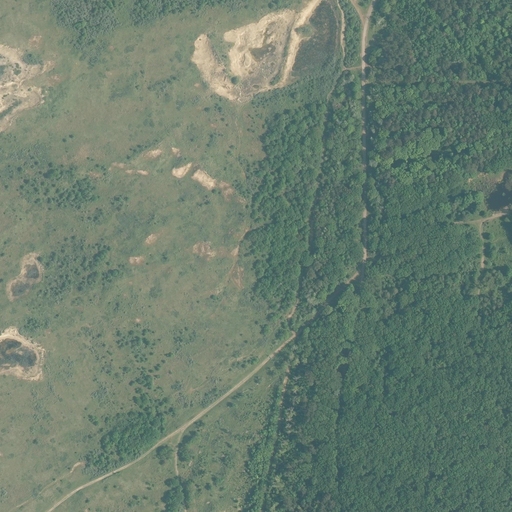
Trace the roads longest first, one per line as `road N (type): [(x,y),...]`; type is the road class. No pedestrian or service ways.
road 1 (unknown): [(362,67),(343,69),(328,98),(312,258),(288,320),(296,350),(260,511)]
road 2 (unknown): [(362,67),(433,72),(511,49)]
